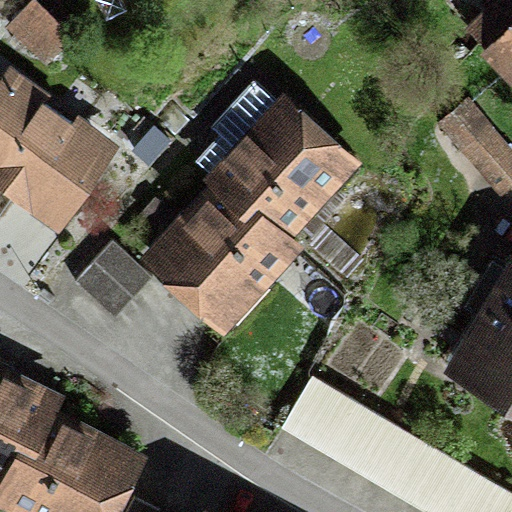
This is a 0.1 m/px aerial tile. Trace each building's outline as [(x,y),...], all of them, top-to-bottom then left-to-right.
[(511,0),(498,0),(471,26),(511,68),(511,0)] [(12,77),(0,93),(0,182),(13,191),(20,191),(24,185),(57,209),(104,145),(12,77)] [(222,181),(280,232),(304,205),(294,197),(335,152),(276,100),(212,172),(222,181)] [(511,148),(469,100),(443,123),(502,190),(511,181),(511,148)] [(280,232),(222,181),(159,252),(219,305),(258,262),(265,268),(289,241),(280,232)] [(113,236),(93,257),(133,295),(153,274),(113,236)] [(511,395),(511,265),(491,253),(462,301),(472,307),(444,354),(511,395)] [(113,315),(133,295),(93,257),(74,278),(113,315)] [(0,472),(10,478),(43,413),(51,398),(0,372),(0,472)] [(511,511),(511,492),(311,374),(282,423),(433,511),(511,511)] [(43,413),(10,478),(3,491),(36,508),(41,498),(68,511),(99,511),(128,456),(43,413)] [(155,511),(158,507),(133,495),(124,511),(155,511)]
